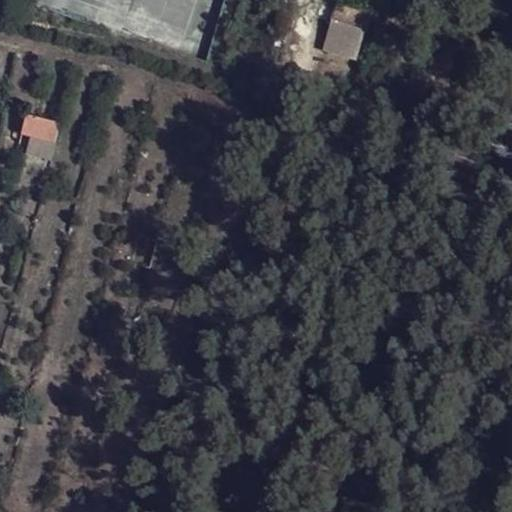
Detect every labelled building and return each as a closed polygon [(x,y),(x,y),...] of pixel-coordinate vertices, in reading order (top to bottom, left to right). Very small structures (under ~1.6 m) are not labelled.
[(442,33),(449,6),(437,3),(430,30),(442,33)] [(338,7),(335,17),(361,24),(364,14),(338,7)] [(329,18),(320,49),(355,59),(364,28),(329,18)] [(88,121),(97,124),(101,107),(93,104),(88,121)] [(31,136),(56,142),(61,122),(44,117),(27,112),(22,133),(31,136)] [(101,125),(97,124),(88,121),(83,120),(75,151),(93,155),(101,125)] [(28,152),(52,159),(56,142),(31,136),(28,152)] [(137,263),(156,268),(162,243),(143,239),(137,263)] [(149,290),(156,268),(137,263),(132,285),(149,290)]
